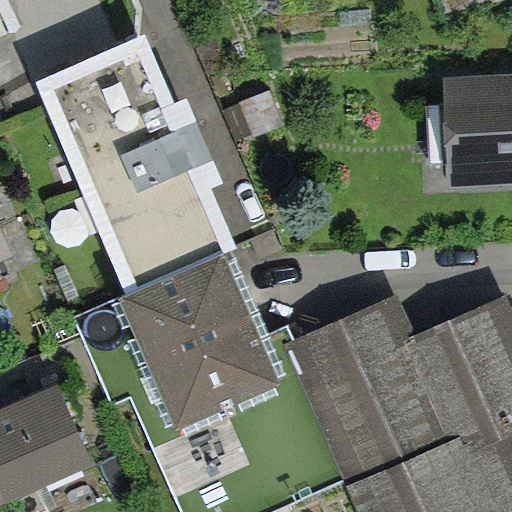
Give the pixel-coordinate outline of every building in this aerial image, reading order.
[(45,85),(138,293),(221,256),(192,191),(209,183),(176,109),(166,113),(135,45),(45,85)] [(511,84),(452,87),(456,176),(511,174),(511,84)] [(138,293),(127,298),(183,423),(277,382),(221,256),(138,293)] [(392,307),(297,347),(368,511),(511,511),(511,461),(497,428),(511,421),(511,332),(502,308),(410,348),(392,307)] [(0,417),(0,496),(83,458),(53,393),(0,417)]
